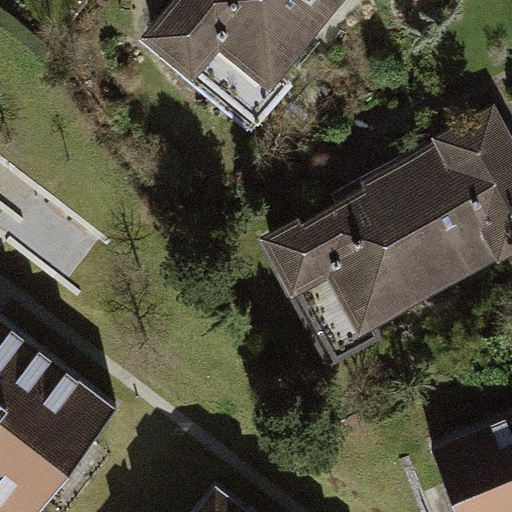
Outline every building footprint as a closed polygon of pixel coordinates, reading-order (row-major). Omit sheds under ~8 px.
[(277,70),(315,24),(285,0),(182,0),(154,34),(189,63),(200,49),(249,89),(270,64),(277,70)] [(285,0),(315,24),(335,0),(285,0)] [(446,148),(372,192),(434,294),(507,249),(508,251),(511,249),(511,142),(492,109),(441,139),(446,148)] [(414,306),(434,294),(372,192),(278,249),(302,288),(317,279),(349,333),(378,315),(384,324),(414,306)] [(317,279),(302,288),(292,294),(340,371),(384,343),(378,333),(416,310),(414,306),(384,324),(378,315),(349,333),(317,279)] [(118,403),(0,312),(0,505),(61,427),(84,446),(118,403)] [(511,511),(511,408),(460,430),(494,511),(511,511)] [(33,511),(84,446),(61,427),(0,505),(0,509),(3,511),(33,511)] [(494,511),(460,430),(431,441),(460,511),(494,511)] [(259,511),(217,479),(191,511),(259,511)]
